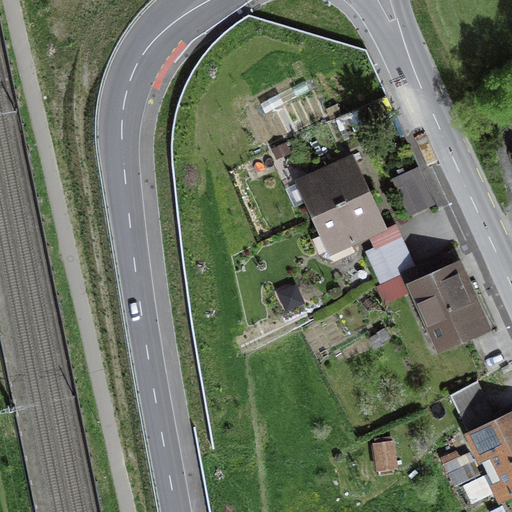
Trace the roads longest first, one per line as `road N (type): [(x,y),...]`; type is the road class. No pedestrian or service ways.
road 1 (tertiary): [(206,0),(140,57),(122,128),(121,168),(177,511)]
road 2 (primary): [(511,287),(380,0)]
